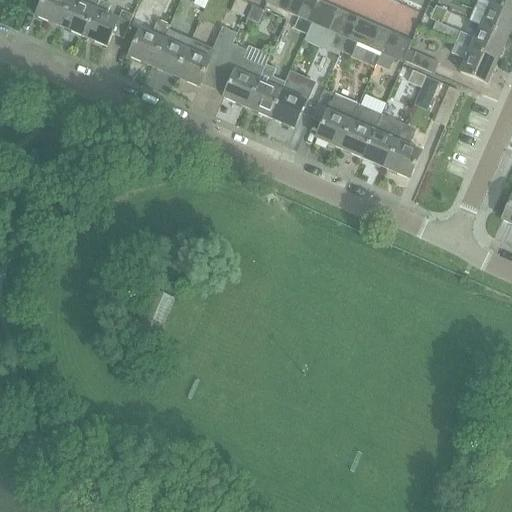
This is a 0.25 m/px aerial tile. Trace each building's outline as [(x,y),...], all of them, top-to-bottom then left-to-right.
[(43,0),(36,18),(59,28),(70,0),(43,0)] [(82,38),(97,2),(98,0),(70,0),(59,28),(82,38)] [(232,0),(212,0),(208,9),(227,18),(230,12),(242,18),(247,5),(236,0),(235,1),(232,0)] [(267,0),(265,4),(275,9),(279,0),(267,0)] [(279,0),(275,9),(284,12),(286,13),(291,0),(279,0)] [(291,0),(286,13),(289,15),(296,18),(304,0),(291,0)] [(316,1),(314,0),(304,0),(296,18),(299,19),(306,23),(316,1)] [(490,5),(511,14),(511,0),(479,0),(490,5)] [(317,27),(327,6),(316,1),(306,23),(311,25),(317,27)] [(97,2),(82,38),(106,48),(112,36),(123,40),(133,17),(121,12),(117,21),(105,16),(109,7),(97,2)] [(508,39),(511,29),(511,14),(490,5),(480,27),(508,39)] [(328,32),(338,10),(327,6),(317,27),(328,32)] [(258,24),(263,12),(252,7),(247,19),(258,24)] [(441,25),(447,12),(436,8),(430,21),(441,25)] [(328,32),(336,36),(338,37),(348,15),(338,10),(328,32)] [(284,25),(294,30),(307,36),(311,25),(306,23),(299,19),(296,18),(289,15),(284,25)] [(359,20),(348,15),(338,37),(347,41),(349,41),(359,20)] [(360,46),(369,24),(359,20),(349,41),(360,46)] [(129,58),(152,69),(168,32),(170,27),(159,22),(153,35),(141,30),(129,58)] [(370,51),(380,29),(369,24),(360,46),(370,51)] [(480,27),(475,40),(460,34),(456,45),(497,63),(508,39),(480,27)] [(210,63),(223,69),(233,46),(237,35),(222,29),(212,51),(191,42),(187,53),(175,79),(199,89),(210,63)] [(391,34),(380,29),(370,51),(382,55),(391,34)] [(152,69),(175,79),(187,53),(191,42),(168,32),(152,69)] [(392,60),(402,38),(391,34),(382,55),(392,60)] [(330,48),(341,53),(342,53),(347,41),(338,37),(336,36),(330,48)] [(402,65),(404,62),(408,52),(412,43),(402,38),(392,60),(394,61),(402,65)] [(376,66),(377,67),(382,55),(370,51),(360,46),(349,41),(347,41),(342,53),(352,57),(351,59),(375,69),(376,66)] [(487,86),(497,63),(456,45),(451,55),(466,61),(460,74),(487,86)] [(247,110),(265,70),(264,69),(243,60),(247,52),(233,46),(223,69),(235,74),(224,100),(247,110)] [(438,64),(415,54),(408,52),(404,62),(435,75),(438,64)] [(375,82),(382,68),(390,71),(394,61),(392,60),(382,55),(377,67),(371,80),(375,82)] [(265,70),(247,110),(271,120),(283,92),(282,92),(285,84),(272,79),(276,71),(266,66),(264,69),(265,70)] [(410,84),(422,89),(427,79),(414,73),(410,84)] [(435,124),(445,128),(460,93),(450,89),(435,124)] [(316,140),(340,150),(359,107),(324,91),(312,120),(323,125),(316,140)] [(283,92),(271,120),(294,130),(306,102),(283,92)] [(340,150),(363,160),(382,117),(359,107),(340,150)] [(387,171),(406,127),(382,117),(363,160),(387,171)] [(416,132),(410,129),(406,127),(387,171),(409,181),(421,154),(409,148),(416,132)] [(511,199),(502,222),(511,226),(511,199)]
